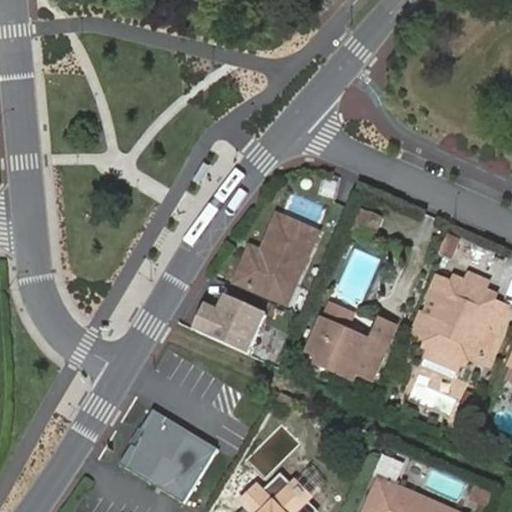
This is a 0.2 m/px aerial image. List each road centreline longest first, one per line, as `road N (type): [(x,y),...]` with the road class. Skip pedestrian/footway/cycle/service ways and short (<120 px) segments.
road 1 (residential): [(117,353),(62,323),(40,294),(27,226),(11,0)]
road 2 (secondary): [(117,353),(185,244),(288,123)]
road 3 (residential): [(511,226),(288,123)]
road 4 (secondary): [(21,511),(117,353)]
road 5 (secondary): [(288,123),(401,0)]
